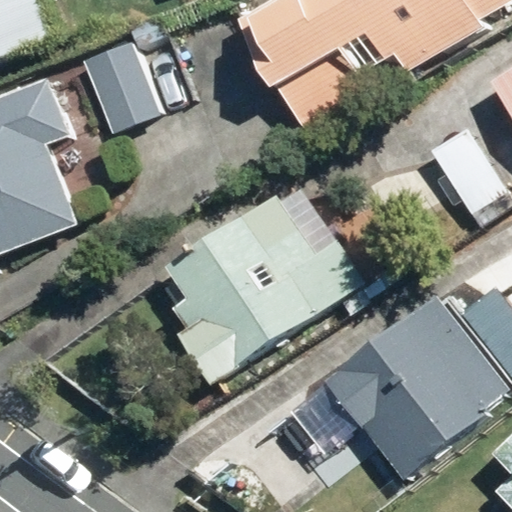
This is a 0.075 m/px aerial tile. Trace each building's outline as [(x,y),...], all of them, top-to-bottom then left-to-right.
[(0,0),(0,73),(77,42),(59,0),(0,0)] [(511,0),(297,0),(251,26),(291,98),(294,96),(315,134),(386,94),(379,82),(415,62),(422,74),(499,31),(495,24),(511,14),(511,0)] [(175,119),(147,45),(94,65),(122,139),(175,119)] [(96,145),(70,80),(0,107),(0,264),(96,227),(68,156),(96,145)] [(511,182),(480,128),(443,150),(491,232),(511,219),(511,182)] [(340,228),(315,188),(185,269),(193,281),(177,291),(203,335),(196,339),(226,387),(403,278),(364,213),(340,228)] [(511,273),(483,295),(511,333),(511,273)] [(511,410),(511,377),(453,300),(342,385),(417,483),(511,410)]
